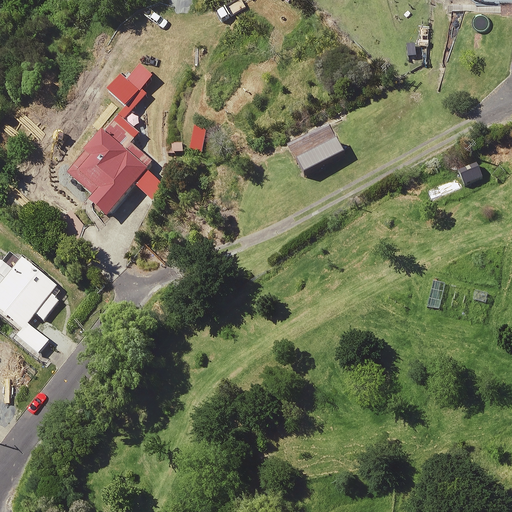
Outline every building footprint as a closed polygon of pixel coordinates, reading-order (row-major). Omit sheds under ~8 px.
[(141,95),(124,79),(110,95),(127,111),(141,95)] [(412,93),(376,118),(384,129),(420,104),(412,93)] [(208,131),(196,128),(191,152),(203,154),(208,131)] [(151,174),(106,135),(87,157),(94,163),(80,179),(100,196),(92,206),(110,222),(138,189),(150,175),(151,174)] [(169,155),(184,153),(183,145),(168,147),(169,155)] [(485,180),(479,167),(460,176),(466,189),(485,180)] [(166,189),(150,175),(138,189),(154,204),(166,189)] [(60,289),(26,263),(0,297),(0,314),(26,334),(30,328),(60,289)] [(52,344),(30,328),(19,343),(41,359),(52,344)]
